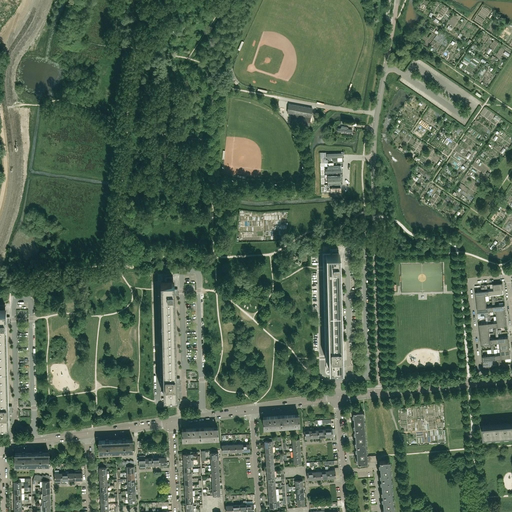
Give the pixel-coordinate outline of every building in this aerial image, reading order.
[(482,70),(476,76),(481,81),(487,75),(482,70)] [(425,110),(423,103),(419,104),(418,100),(411,103),(414,113),(425,110)] [(309,123),(312,108),(294,105),(289,104),(287,113),(292,113),(290,123),(309,126),(309,123)] [(353,131),(349,130),(349,128),(341,127),(341,130),(337,129),(336,134),(353,136),(353,131)] [(340,311),(339,270),(338,253),(327,253),(328,311),(340,311)] [(174,338),(174,314),(173,294),(177,294),(177,289),(173,289),(173,281),(161,281),(163,339),(174,338)] [(490,295),(489,290),(488,290),(487,284),(484,285),(485,291),(475,292),(476,296),(485,295),(490,295)] [(489,290),(490,295),(491,295),(492,301),(495,300),(496,300),(496,298),(494,298),(494,294),(504,293),(503,289),(494,290),(489,290)] [(505,309),(505,305),(495,306),(495,300),(492,301),(492,304),(491,304),(491,306),(491,311),(496,310),(505,309)] [(491,311),(491,306),(487,307),(477,308),(478,312),(487,311),(488,317),(490,317),(490,311),(491,311)] [(0,366),(7,366),(6,342),(6,322),(10,322),(9,317),(5,317),(5,309),(0,308),(0,366)] [(341,368),(341,343),(340,311),(328,311),(330,368),(341,368)] [(493,327),(493,322),(491,323),(490,317),(488,317),(488,323),(479,324),(479,328),(489,327),(489,328),(493,327)] [(507,325),(507,321),(497,322),(493,322),(493,327),(495,327),(495,329),(495,332),(495,333),(498,332),(497,327),(507,325)] [(509,342),(508,337),(499,338),(498,332),(495,333),(496,338),(494,339),(495,343),(499,343),(509,342)] [(175,378),(175,363),(174,338),(163,339),(164,396),(176,395),(176,383),(180,383),(179,378),(175,378)] [(495,343),(494,339),(490,339),(481,340),(481,345),(491,343),(491,349),(494,349),(493,343),(495,343)] [(496,359),(496,355),(495,355),(494,349),(491,349),(492,355),(482,356),(483,361),(492,360),(496,359)] [(510,358),(510,353),(500,355),(500,354),(496,355),(496,359),(498,359),(499,365),(502,365),(501,359),(510,358)] [(8,406),(8,399),(7,366),(0,366),(0,423),(8,423),(8,411),(12,411),(12,406),(8,406)] [(364,428),(363,411),(356,412),(355,411),(354,412),(353,412),(353,419),(352,419),(352,422),(354,422),(354,429),(364,428)] [(299,425),(298,414),(281,415),(281,426),(299,425)] [(281,426),(281,415),(263,417),(263,427),(281,426)] [(511,425),(483,427),(484,438),(511,435),(511,425)] [(218,438),(218,427),(200,428),(200,438),(218,438)] [(200,438),(200,428),(182,429),(182,439),(200,438)] [(366,445),(365,437),(364,428),(354,429),(355,436),(354,436),(354,439),(355,439),(356,446),(366,445)] [(133,446),(133,445),(133,441),(133,439),(115,440),(116,452),(129,451),(133,451),(133,446)] [(116,452),(115,440),(98,441),(99,453),(116,452)] [(367,456),(366,445),(356,446),(356,453),(355,453),(355,456),(357,456),(357,463),(359,463),(360,463),(367,462),(367,456)] [(32,465),(32,453),(15,454),(15,465),(32,465)] [(50,460),(50,459),(49,459),(49,455),(49,453),(32,453),(32,465),(46,465),(49,464),(49,460),(50,460)] [(391,477),(389,460),(382,461),(380,461),(379,461),(380,466),(380,468),(380,471),(381,478),(391,477)] [(392,494),(391,477),(381,478),(381,485),(381,488),(382,495),(392,494)] [(387,511),(394,511),(393,503),(392,494),(382,495),(383,502),(383,504),(383,511),(387,511)] [(270,510),(276,509),(275,507),(280,507),(279,501),(270,502),(270,507),(269,507),(269,508),(270,508),(270,510)]
